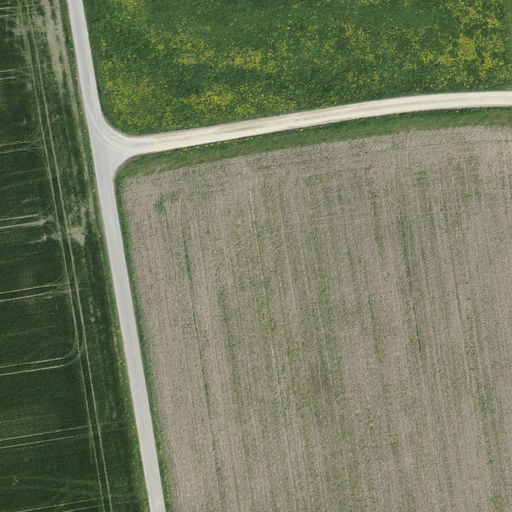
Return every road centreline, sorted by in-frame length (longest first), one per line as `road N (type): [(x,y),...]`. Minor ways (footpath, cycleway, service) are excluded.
road 1 (unclassified): [(77,0),(159,511)]
road 2 (track): [(511,98),(102,149)]
